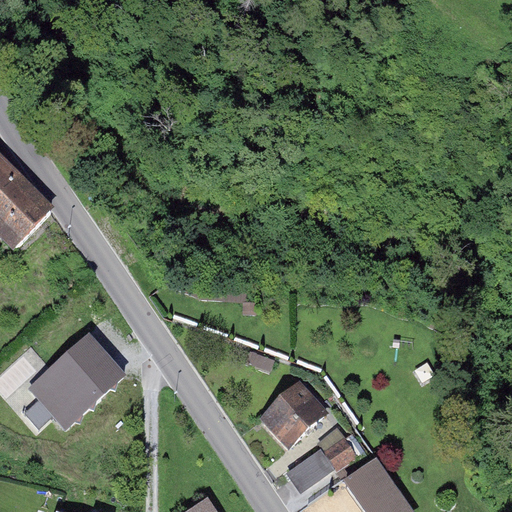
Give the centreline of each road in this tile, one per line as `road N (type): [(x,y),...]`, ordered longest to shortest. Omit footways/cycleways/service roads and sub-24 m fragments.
road 1 (tertiary): [(0,105),(272,511)]
road 2 (track): [(150,511),(156,335)]
